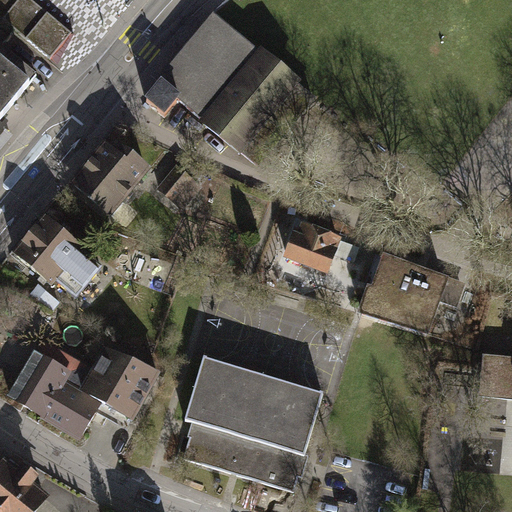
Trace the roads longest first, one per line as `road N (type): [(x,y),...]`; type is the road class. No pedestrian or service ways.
road 1 (unclassified): [(0,213),(179,0)]
road 2 (residential): [(0,413),(59,452),(185,511)]
